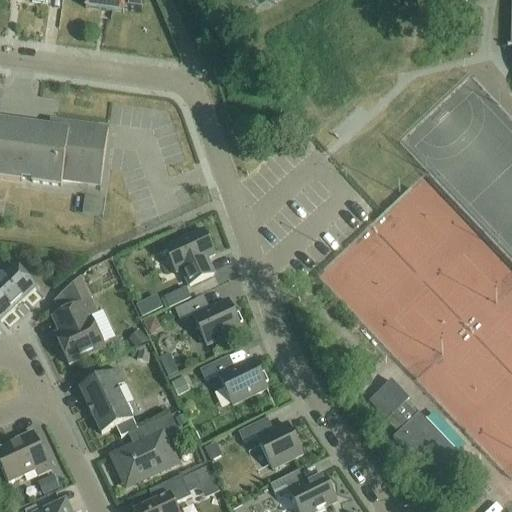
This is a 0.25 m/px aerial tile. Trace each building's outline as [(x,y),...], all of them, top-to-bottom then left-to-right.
[(86,0),(85,10),(124,15),(124,16),(141,18),(143,0),(86,0)] [(0,179),(62,188),(62,182),(87,186),(100,188),(108,132),(56,125),(50,124),(49,132),(0,125),(0,179)] [(84,206),(83,215),(88,216),(103,218),(104,210),(105,201),(93,200),(86,199),(85,199),(84,206)] [(204,233),(165,251),(176,275),(182,272),(190,288),(214,277),(206,261),(215,257),(204,233)] [(0,322),(35,289),(13,266),(1,278),(0,276),(0,322)] [(81,279),(52,307),(57,317),(52,320),(63,342),(58,345),(69,368),(105,351),(90,318),(97,314),(81,279)] [(186,290),(164,300),(169,311),(191,301),(186,290)] [(197,303),(175,312),(180,323),(192,317),(207,348),(241,332),(228,303),(210,312),(203,315),(197,303)] [(147,304),(137,308),(143,321),(153,316),(147,304)] [(145,325),(150,335),(156,332),(158,326),(155,320),(145,325)] [(138,332),(127,343),(135,350),(149,343),(138,332)] [(139,353),(136,361),(149,366),(151,358),(139,353)] [(168,356),(158,361),(167,379),(177,375),(168,356)] [(218,377),(232,408),(267,391),(254,363),(228,375),(222,363),(200,373),(205,384),(218,377)] [(128,437),(138,433),(130,417),(133,416),(129,407),(126,408),(117,389),(125,386),(118,371),(79,389),(88,409),(87,409),(91,418),(93,418),(101,437),(116,430),(121,441),(128,437)] [(183,378),(172,384),(178,396),(189,391),(183,378)] [(441,491),(467,466),(420,416),(417,419),(405,407),(409,403),(392,385),(371,405),(388,424),(392,420),(403,432),(393,441),(441,491)] [(170,418),(138,433),(128,437),(133,449),(112,459),(118,473),(125,469),(134,487),(177,467),(166,441),(178,435),(170,418)] [(183,418),(175,422),(180,431),(187,427),(183,418)] [(256,440),(272,472),(302,457),(288,427),(274,434),(267,421),(239,435),(244,446),(256,440)] [(10,447),(0,452),(0,468),(8,486),(36,474),(38,479),(51,473),(33,435),(18,442),(19,444),(11,448),(10,447)] [(221,458),(215,446),(205,450),(211,463),(221,458)] [(292,477),(270,488),(275,498),(276,500),(289,494),(293,503),(297,511),(320,511),(337,504),(323,477),(306,486),(300,473),(292,477)] [(60,490),(54,478),(41,484),(47,496),(60,490)] [(191,499),(182,478),(149,494),(154,505),(137,511),(177,511),(175,507),(191,499)] [(69,511),(65,503),(46,511),(69,511)]
